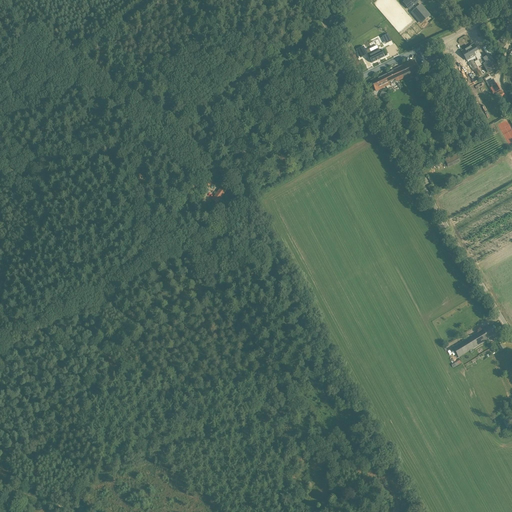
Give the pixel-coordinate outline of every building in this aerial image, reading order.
[(417,2),(415,0),(407,0),(404,3),(409,9),(417,2)] [(429,16),(420,5),(412,12),(421,23),(429,16)] [(477,51),(473,44),(462,51),(465,58),(469,56),(470,59),(475,56),(474,53),(477,51)] [(364,47),(358,50),(361,57),(368,53),(369,55),(369,56),(372,62),(383,57),(380,50),(379,50),(378,49),(371,53),(369,50),(366,51),(364,47)] [(482,58),(481,56),(475,60),(476,61),(474,62),(473,60),(469,63),(478,78),(482,75),(477,67),(483,64),(487,72),(496,66),(489,54),(482,58)] [(430,69),(436,66),(437,68),(441,66),(437,56),(433,58),(434,60),(427,63),(430,69)] [(393,70),(393,71),(397,80),(418,71),(413,61),(393,70)] [(397,80),(393,71),(378,78),(371,81),(375,90),(379,89),(390,85),(389,82),(394,80),(395,81),(397,80)] [(499,90),(495,82),(490,85),(494,93),(499,90)] [(502,90),(496,94),(500,99),(505,95),(502,90)] [(460,162),(456,154),(444,159),(448,167),(460,162)] [(227,190),(222,186),(211,200),(217,204),(227,190)] [(207,247),(209,254),(222,250),(220,243),(207,247)] [(488,339),(495,334),(490,326),(483,330),(482,330),(481,331),(483,335),(485,334),(488,339)] [(488,340),(488,339),(485,334),(483,335),(481,331),(452,348),(458,358),(488,340)]
